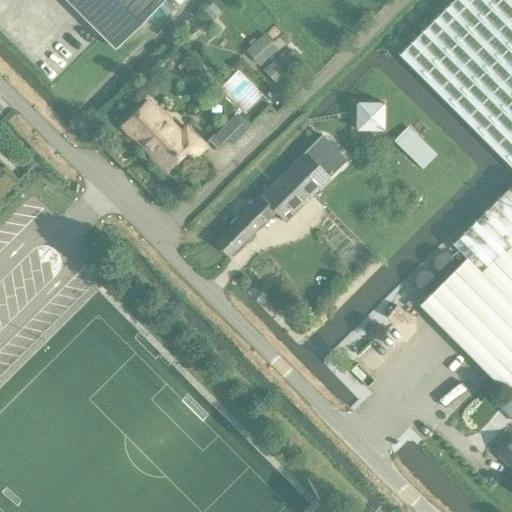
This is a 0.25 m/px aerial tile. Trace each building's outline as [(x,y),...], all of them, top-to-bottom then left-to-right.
[(65,0),(115,49),(164,0),(174,0),(179,4),(183,0),(65,0)] [(511,184),(452,244),(466,258),(511,304),(511,0),(453,0),(398,55),(511,168),(511,184)] [(278,49),(273,44),(265,35),(247,51),(260,65),(278,49)] [(287,59),(286,60),(281,55),(263,71),(268,76),(269,75),(277,84),(295,68),(287,59)] [(189,159),(203,146),(186,129),(182,134),(148,100),(122,127),(132,137),(133,136),(167,170),(183,153),(189,159)] [(356,130),(384,130),(384,102),(356,102),(356,130)] [(229,119),(208,140),(217,149),(228,138),(245,121),(237,112),(238,111),(231,104),(227,108),(230,111),(225,115),(229,119)] [(408,126),(394,141),(422,169),(437,154),(408,126)] [(347,161),(325,139),(307,157),(304,154),(216,241),(230,256),(275,212),(285,222),(347,161)] [(0,197),(16,181),(6,171),(0,177),(0,197)] [(419,305),(505,392),(511,384),(511,304),(466,258),(419,305)] [(511,441),(498,456),(508,465),(510,463),(511,465),(511,470),(504,478),(511,486),(511,441)]
